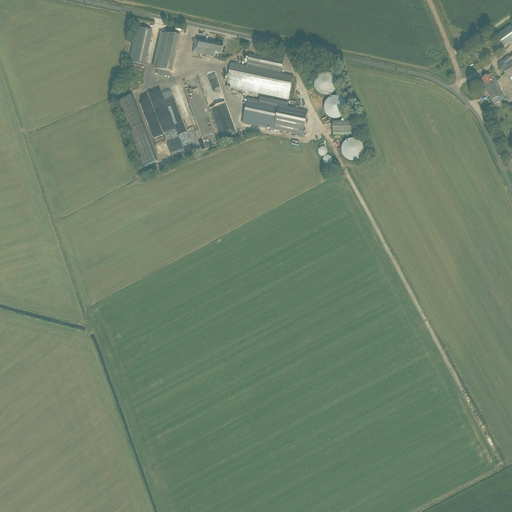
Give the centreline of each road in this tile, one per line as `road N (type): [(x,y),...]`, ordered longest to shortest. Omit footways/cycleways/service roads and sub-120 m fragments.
road 1 (unclassified): [(511,191),(480,120),(452,88),(72,0)]
road 2 (track): [(413,511),(500,465),(320,125)]
